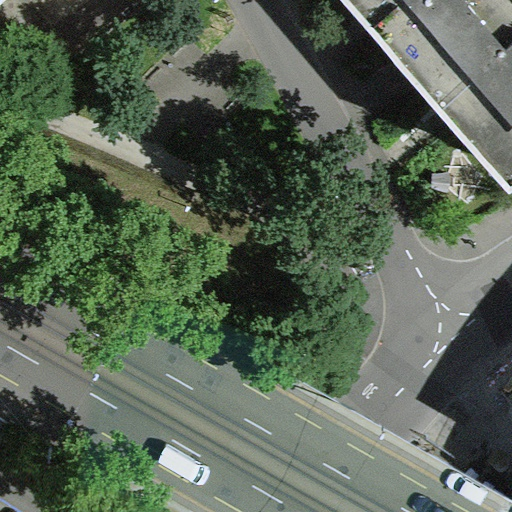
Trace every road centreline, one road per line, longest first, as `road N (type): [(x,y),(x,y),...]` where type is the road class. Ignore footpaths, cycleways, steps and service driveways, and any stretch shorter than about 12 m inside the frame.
road 1 (primary): [(443,511),(0,259)]
road 2 (residential): [(267,0),(461,337)]
road 3 (primary): [(0,354),(276,511)]
road 4 (residential): [(320,511),(461,337)]
